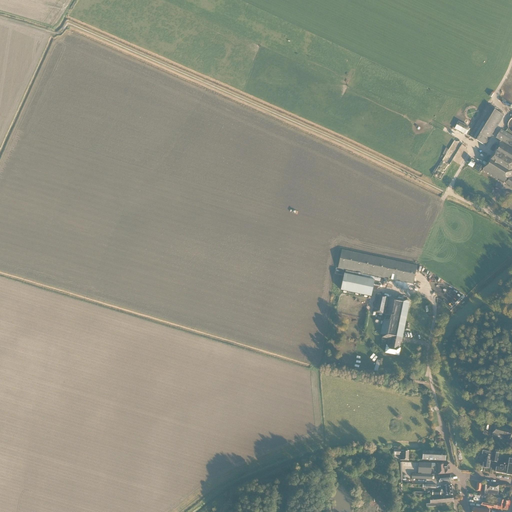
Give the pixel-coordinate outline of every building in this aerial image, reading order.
[(485,146),(504,115),(487,105),(468,135),(485,146)] [(501,141),(483,171),(504,184),(505,182),(511,186),(511,135),(501,129),(496,138),(501,141)] [(338,268),(388,279),(413,284),(417,266),(342,250),(338,268)] [(372,297),(375,280),(344,274),(341,290),(372,297)] [(403,337),(409,303),(410,301),(388,297),(377,295),(374,312),(384,314),(381,335),(383,335),(382,338),(388,339),(389,339),(388,343),(387,346),(385,353),(388,353),(399,355),(400,348),(399,348),(400,341),(402,341),(403,337)] [(496,424),(495,424),(492,436),(503,439),(504,436),(508,437),(507,440),(511,441),(511,428),(510,430),(506,429),(507,427),(496,424)] [(397,455),(400,455),(400,460),(408,460),(409,451),(401,451),(401,450),(394,449),(394,455),(397,455)] [(445,461),(446,452),(423,451),(422,460),(445,461)] [(490,469),(491,460),(490,460),(491,457),(492,457),(493,452),(483,451),(483,455),(486,456),(486,460),(484,459),(484,463),(483,468),(490,469)] [(511,458),(510,458),(509,465),(497,463),(496,472),(507,474),(507,475),(511,475),(511,458)] [(431,463),(418,463),(418,473),(431,474),(431,463)] [(438,474),(450,474),(449,463),(444,464),(442,463),(437,463),(438,474)] [(483,490),(482,495),(482,496),(489,497),(489,493),(498,494),(499,485),(488,484),(488,486),(483,485),(483,490)] [(441,490),(433,491),(433,495),(433,496),(443,495),(443,496),(452,495),(451,485),(442,486),(442,487),(440,487),(441,490)] [(441,503),(453,502),(453,496),(430,498),(430,504),(426,504),(427,507),(442,506),(441,503)] [(499,508),(506,510),(508,510),(510,500),(509,500),(501,498),(500,503),(499,508)] [(499,508),(500,503),(498,503),(483,500),(481,506),(499,510),(499,508)]
